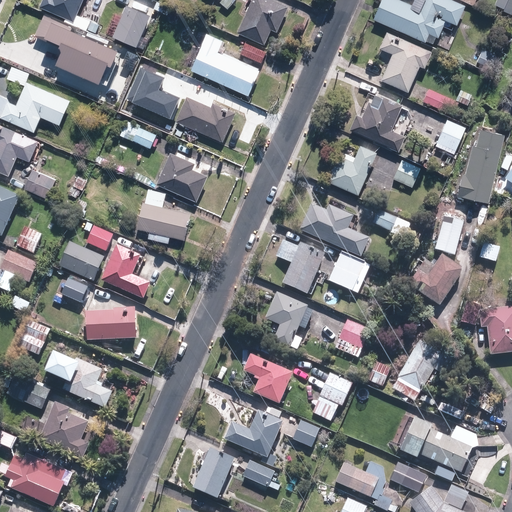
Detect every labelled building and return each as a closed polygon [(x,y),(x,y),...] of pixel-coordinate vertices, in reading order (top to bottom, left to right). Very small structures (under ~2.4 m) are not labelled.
[(77,20),(86,0),(45,0),(43,5),(77,20)] [(238,0),(223,0),(222,1),(229,9),(238,0)] [(281,32),(293,5),(281,0),(255,0),(241,31),(267,44),(274,29),(281,32)] [(406,0),(384,0),(376,18),(429,42),(430,40),(435,42),(438,36),(441,37),(449,20),(460,25),(469,5),(458,0),(416,0),(415,4),(406,0)] [(511,11),(511,0),(500,0),(500,3),(509,7),(508,10),(511,11)] [(149,16),(127,6),(113,37),(135,47),(149,16)] [(125,49),(48,13),(38,33),(69,47),(62,63),(105,83),(115,62),(118,63),(125,49)] [(436,50),(390,30),(383,46),(397,52),(384,80),(411,91),(422,66),(428,68),(436,50)] [(207,33),(189,70),(249,97),(261,72),(219,53),(225,41),(207,33)] [(243,52),(265,62),(269,52),(248,42),(243,52)] [(500,55),(486,48),(480,60),(494,67),(500,55)] [(383,65),(370,59),(366,68),(379,74),(383,65)] [(33,73),(16,65),(11,77),(28,85),(33,73)] [(141,68),(127,100),(172,119),(181,100),(158,91),(163,78),(141,68)] [(0,93),(0,112),(39,131),(46,116),(63,124),(74,100),(31,80),(21,103),(0,93)] [(461,101),(431,88),(426,101),(455,114),(461,101)] [(475,94),(463,89),(459,99),(471,104),(475,94)] [(359,113),(353,128),(401,150),(408,134),(394,128),(406,103),(387,94),(386,95),(379,92),(375,100),(372,99),(365,115),(359,113)] [(224,111),(192,97),(181,122),(228,141),(240,113),(226,107),(224,111)] [(456,153),(468,126),(450,117),(437,144),(456,153)] [(42,140),(0,121),(0,168),(13,174),(21,155),(34,160),(42,140)] [(506,131),(483,126),(479,144),(475,143),(469,171),(466,170),(461,195),(492,202),(506,131)] [(156,136),(139,128),(133,141),(150,149),(156,136)] [(381,150),(364,142),(356,159),(341,152),(329,179),(362,193),(381,150)] [(170,154),(157,184),(196,201),(206,177),(192,170),(194,164),(170,154)] [(423,166),(404,157),(395,177),(414,185),(423,166)] [(58,179),(35,168),(27,187),(49,198),(58,179)] [(24,196),(0,184),(0,234),(6,237),(24,196)] [(150,187),(139,227),(152,230),(150,237),(171,243),(174,234),(188,238),(195,213),(167,205),(171,193),(150,187)] [(351,227),(357,214),(331,203),(329,208),(314,202),(303,229),(366,255),(374,236),(351,227)] [(401,216),(380,208),(375,222),(395,230),(401,216)] [(458,254),(467,220),(447,215),(437,249),(458,254)] [(116,234),(97,226),(90,243),(109,251),(116,234)] [(45,234),(30,227),(21,246),(36,253),(45,234)] [(499,260),(503,245),(485,240),(481,256),(499,260)] [(108,257),(74,242),(64,266),(98,281),(108,257)] [(328,252),(305,242),(286,282),(309,293),(328,252)] [(144,255),(121,245),(105,280),(146,298),(154,282),(136,274),(144,255)] [(11,250),(2,269),(4,270),(0,280),(0,286),(12,291),(18,277),(32,282),(40,263),(11,250)] [(374,264),(344,251),(331,280),(361,293),(374,264)] [(464,265),(445,252),(420,288),(443,304),(464,275),(464,265)] [(72,277),(64,295),(83,303),(91,285),(72,277)] [(292,347),(311,304),(280,291),(268,318),(283,324),(276,341),(292,347)] [(32,304),(17,297),(12,307),(26,315),(32,304)] [(511,304),(482,308),(484,326),(489,326),(492,354),(511,351),(511,304)] [(90,311),(91,339),(141,338),(140,307),(117,308),(117,311),(90,311)] [(397,328),(401,335),(422,324),(419,317),(397,328)] [(373,328),(349,318),(337,347),(361,357),(373,328)] [(54,329),(34,320),(22,347),(42,356),(54,329)] [(443,358),(421,344),(395,387),(417,401),(443,358)] [(106,370),(61,350),(52,371),(79,382),(74,393),(109,408),(116,391),(100,384),(106,370)] [(297,371),(255,352),(247,370),(263,377),(256,391),(282,403),(297,371)] [(385,387),(394,367),(374,358),(365,378),(385,387)] [(356,381),(333,371),(322,394),(345,405),(356,381)] [(21,373),(11,395),(46,409),(54,390),(48,387),(49,385),(21,373)] [(341,405),(322,396),(314,412),(333,421),(341,405)] [(75,407),(60,401),(46,436),(52,439),(50,443),(64,449),(67,442),(80,447),(77,454),(87,458),(94,443),(86,439),(93,421),(73,413),(75,407)] [(271,456),(287,420),(262,408),(253,428),(236,420),(228,437),(271,456)] [(436,422),(419,415),(405,448),(422,455),(436,422)] [(303,420),(295,438),(314,446),(322,428),(303,420)] [(476,445),(436,428),(425,452),(465,469),(476,445)] [(21,437),(7,431),(2,444),(16,449),(21,437)] [(220,497),(238,457),(214,447),(196,486),(220,497)] [(18,479),(15,487),(58,505),(67,484),(42,473),(47,461),(31,454),(24,472),(13,467),(10,475),(18,479)] [(252,459),(245,476),(270,486),(277,469),(252,459)] [(382,478),(346,460),(337,480),(373,498),(382,478)] [(429,474),(399,460),(391,478),(421,492),(429,474)] [(420,511),(464,511),(448,506),(435,486),(413,502),(420,511)] [(367,511),(370,505),(350,496),(343,511),(367,511)]
